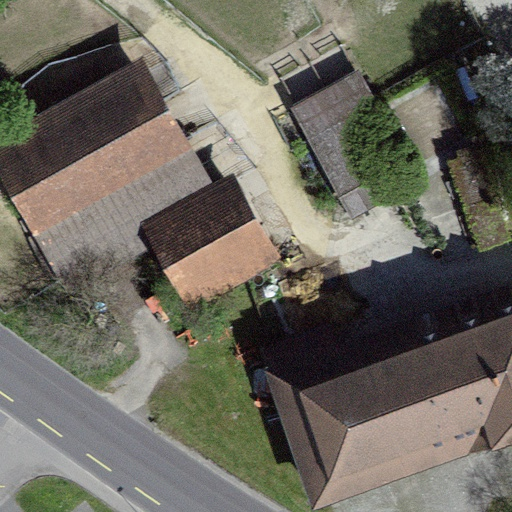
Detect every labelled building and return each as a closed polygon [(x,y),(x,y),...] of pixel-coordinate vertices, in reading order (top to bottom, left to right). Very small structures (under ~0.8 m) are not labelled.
[(0,147),(0,162),(64,279),(150,230),(147,225),(211,190),(183,139),(176,143),(137,73),(0,147)] [(348,202),(409,169),(372,103),(312,136),(348,202)] [(211,190),(147,225),(150,230),(184,291),(263,248),(227,182),(211,190)] [(480,244),(507,235),(494,197),(467,206),(480,244)] [(272,352),(314,474),(482,415),(485,424),(511,415),(511,303),(332,366),(321,335),(272,352)]
